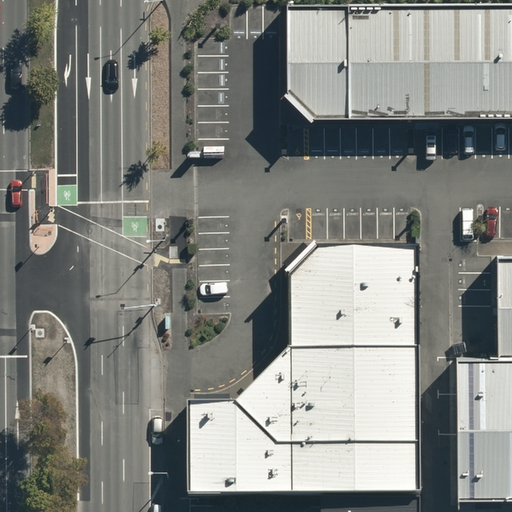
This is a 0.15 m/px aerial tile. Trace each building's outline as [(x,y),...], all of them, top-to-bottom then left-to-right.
[(511,1),(286,1),(286,89),(313,118),(511,118),(511,1)] [(322,249),(284,285),(284,353),(410,353),(410,248),(322,249)] [(499,357),(511,357),(511,257),(498,257),(499,357)] [(410,353),(284,353),(235,406),(273,450),(410,449),(410,353)] [(511,357),(499,357),(458,357),(458,498),(511,497),(511,357)] [(188,406),(188,497),(316,496),(411,496),(410,449),(273,450),(235,406),(188,406)] [(410,511),(411,496),(316,496),(316,511),(410,511)]
